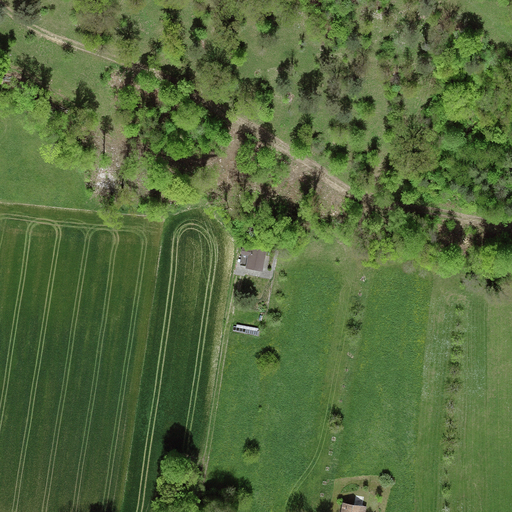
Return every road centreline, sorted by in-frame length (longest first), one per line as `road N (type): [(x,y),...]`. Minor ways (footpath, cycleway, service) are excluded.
road 1 (track): [(511,222),(411,207),(335,182),(174,83),(0,4)]
road 2 (track): [(192,511),(237,268)]
